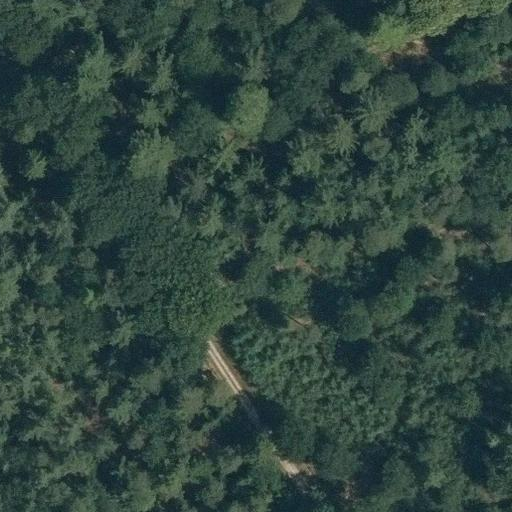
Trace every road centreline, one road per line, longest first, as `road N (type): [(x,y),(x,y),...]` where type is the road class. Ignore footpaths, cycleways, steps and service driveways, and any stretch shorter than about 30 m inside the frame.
road 1 (track): [(0,47),(311,511)]
road 2 (track): [(459,0),(102,202)]
